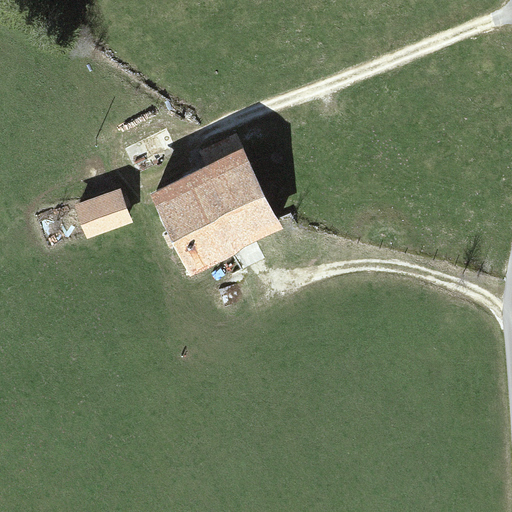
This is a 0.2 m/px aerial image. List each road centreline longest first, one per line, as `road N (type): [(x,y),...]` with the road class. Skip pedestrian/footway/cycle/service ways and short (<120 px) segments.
road 1 (track): [(250,258),(269,293),(325,269),(386,264),(511,308)]
road 2 (track): [(246,121),(511,14)]
